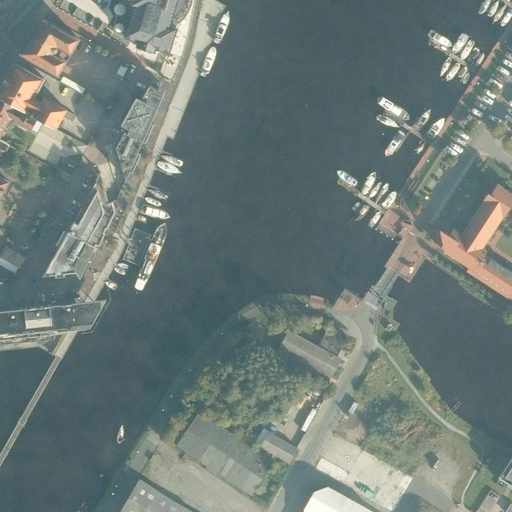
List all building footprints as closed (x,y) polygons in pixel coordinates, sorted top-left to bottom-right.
[(129,0),(128,3),(134,5),(124,35),(139,40),(137,45),(154,51),(156,46),(167,50),(168,50),(177,22),(171,21),(177,0),(129,0)] [(82,36),(46,16),(22,53),(59,75),(82,36)] [(17,56),(0,88),(0,98),(38,117),(57,125),(61,118),(69,102),(38,86),(46,71),(17,56)] [(120,162),(126,180),(170,86),(155,78),(149,90),(144,87),(114,144),(118,162),(120,162)] [(38,117),(0,98),(0,131),(3,133),(14,113),(19,116),(16,121),(32,129),(38,117)] [(3,133),(0,131),(0,147),(6,150),(13,138),(3,133)] [(87,199),(48,271),(80,268),(84,275),(101,242),(118,211),(114,201),(103,169),(87,199)] [(71,175),(61,169),(57,175),(68,181),(71,175)] [(0,201),(10,183),(0,177),(0,201)] [(57,178),(48,193),(58,198),(66,183),(57,178)] [(451,233),(441,227),(445,251),(469,267),(466,271),(511,300),(511,268),(486,251),(490,247),(485,244),(511,205),(511,188),(500,180),(494,188),(492,187),(464,231),(455,225),(451,233)] [(58,198),(48,193),(43,201),(53,207),(58,198)] [(26,255),(8,244),(1,256),(19,267),(26,255)] [(90,299),(81,301),(65,302),(37,306),(10,309),(0,310),(0,339),(0,341),(63,334),(68,334),(70,331),(74,331),(77,330),(94,329),(109,297),(90,299)] [(320,345),(289,329),(275,355),(308,372),(329,382),(347,352),(344,350),(351,338),(347,336),(333,329),(331,327),(320,345)] [(273,461),(263,454),(245,443),(197,412),(175,446),(251,495),(273,461)] [(259,446),(289,463),(297,449),(268,432),(259,446)] [(355,448),(346,469),(315,455),(309,469),(355,489),(353,493),(385,508),(397,480),(408,485),(413,474),(355,448)] [(511,455),(496,479),(507,486),(509,488),(511,489),(511,455)] [(139,480),(157,492),(172,468),(154,456),(139,480)] [(175,489),(196,500),(204,484),(183,474),(175,489)] [(157,492),(136,480),(117,511),(191,511),(192,511),(157,492)] [(374,511),(330,487),(314,492),(303,511),(374,511)]
